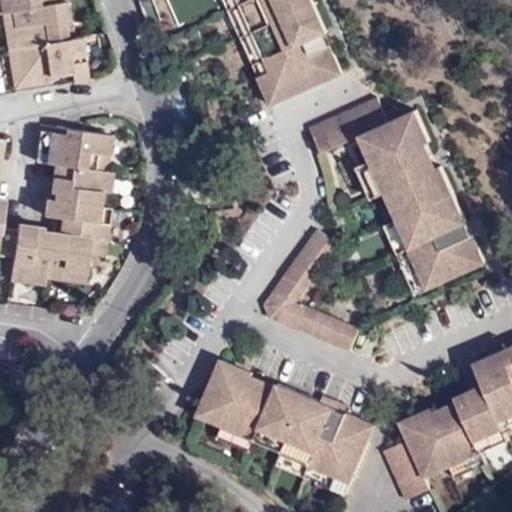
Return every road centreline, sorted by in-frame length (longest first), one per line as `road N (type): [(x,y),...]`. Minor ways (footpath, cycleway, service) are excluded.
road 1 (residential): [(152,90),(175,160),(157,259),(95,353)]
road 2 (residential): [(95,353),(38,438),(10,511)]
road 3 (residential): [(0,111),(152,90)]
road 4 (unknown): [(147,425),(256,511)]
